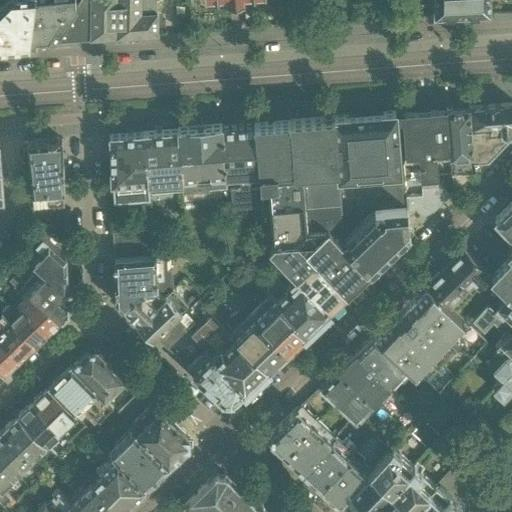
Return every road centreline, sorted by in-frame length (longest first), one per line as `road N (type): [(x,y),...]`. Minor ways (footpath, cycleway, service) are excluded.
road 1 (tertiary): [(511,40),(0,77)]
road 2 (residential): [(224,433),(511,164)]
road 3 (residential): [(0,124),(82,118),(94,311)]
road 4 (residential): [(224,433),(94,311)]
road 5 (residential): [(94,311),(0,400)]
